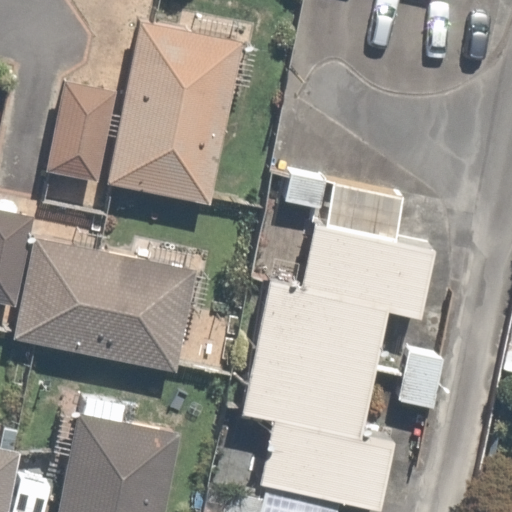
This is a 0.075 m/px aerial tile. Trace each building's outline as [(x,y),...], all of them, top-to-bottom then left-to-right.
[(140,19),(127,92),(66,81),(50,174),(118,186),(219,204),(249,39),(140,19)] [(441,245),(398,237),(407,194),(290,172),(285,198),(322,205),(319,222),(307,285),(270,278),(244,409),(275,415),(262,483),(393,508),(408,431),(378,426),(399,317),(426,322),(441,245)] [(51,219),(0,210),(0,297),(23,302),(16,346),(189,374),(205,273),(46,247),(51,219)] [(450,356),(412,345),(398,396),(435,406),(450,356)] [(171,511),(185,428),(133,419),(136,400),(76,390),(56,511),(171,511)] [(0,511),(16,511),(28,458),(0,451),(0,511)] [(267,511),(271,498),(208,486),(202,511),(267,511)]
